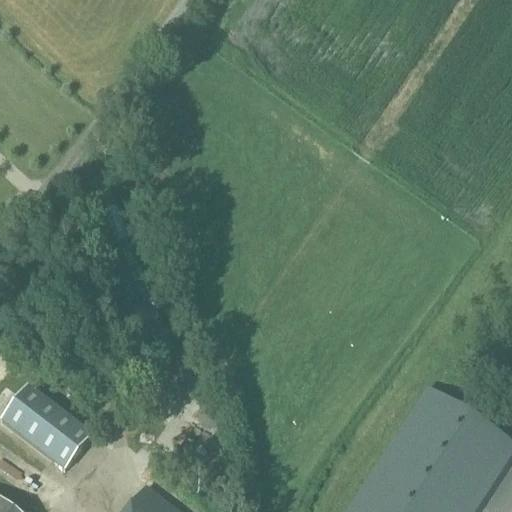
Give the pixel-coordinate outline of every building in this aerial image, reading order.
[(0,137),(10,125),(0,117),(0,137)] [(108,256),(122,251),(114,224),(99,229),(108,256)] [(0,425),(64,474),(91,439),(28,389),(0,425)] [(171,428),(183,444),(211,423),(199,407),(171,428)] [(430,511),(483,511),(511,461),(511,459),(472,437),(430,511)] [(175,511),(148,490),(130,511),(175,511)] [(0,511),(12,511),(0,502),(0,511)]
